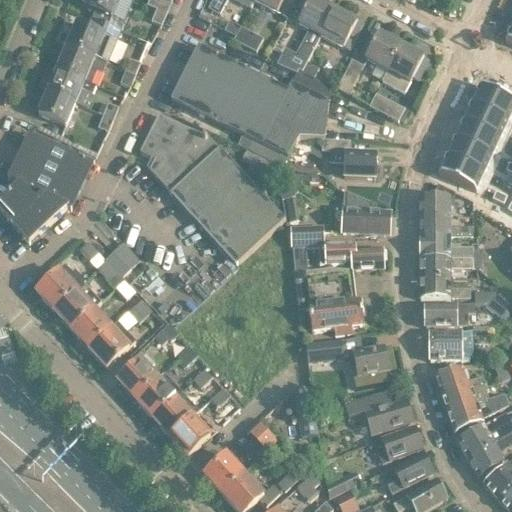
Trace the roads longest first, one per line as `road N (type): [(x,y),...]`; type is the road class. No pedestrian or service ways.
road 1 (residential): [(486,511),(436,449),(403,346),(400,232),(430,133),(471,43)]
road 2 (residential): [(0,293),(89,213),(190,0)]
road 3 (residential): [(192,511),(0,293)]
road 4 (unknown): [(173,491),(290,361)]
road 5 (primary): [(112,511),(0,400)]
